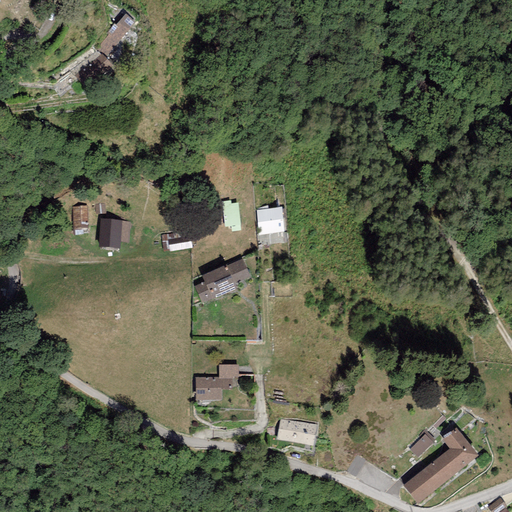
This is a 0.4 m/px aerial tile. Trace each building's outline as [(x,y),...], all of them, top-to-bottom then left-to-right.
[(135,22),(125,14),(97,49),(106,57),(135,22)] [(113,68),(102,54),(76,75),(87,89),(113,68)] [(231,200),(222,201),(225,225),(231,224),(231,230),(241,229),(237,201),(231,202),(231,200)] [(88,226),(87,205),(72,206),(73,227),(88,226)] [(282,208),(257,210),(259,233),(284,231),(282,208)] [(122,219),(101,217),(99,244),(120,245),(122,219)] [(284,231),(257,234),(258,244),(285,242),(284,231)] [(170,249),(191,247),(190,236),(168,238),(170,249)] [(241,257),(202,273),(204,280),(211,296),(237,286),(235,282),(249,276),(241,257)] [(211,296),(204,280),(195,283),(202,300),(211,296)] [(238,363),(219,363),(219,376),(232,377),(238,377),(238,363)] [(232,389),(232,377),(219,376),(196,376),(196,399),(222,399),(222,389),(232,389)] [(317,427),(280,421),(277,442),(314,449),(317,427)] [(449,447),(404,482),(417,500),(478,452),(457,426),(442,438),(449,447)] [(410,449),(418,456),(432,441),(425,434),(410,449)] [(496,511),(506,505),(500,497),(488,506),(492,511),(496,511)]
